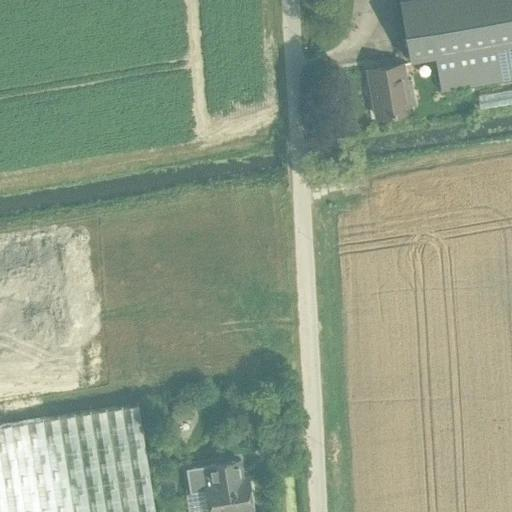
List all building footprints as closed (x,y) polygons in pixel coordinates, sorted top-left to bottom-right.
[(511,0),(399,0),(409,59),(434,55),(440,90),(511,77),(511,0)] [(401,62),(368,68),(376,115),(409,109),(409,107),(414,106),(410,78),(404,80),(401,62)] [(479,109),(511,103),(511,87),(475,93),(479,109)] [(32,279),(10,283),(15,314),(37,311),(39,324),(78,318),(74,294),(62,296),(59,273),(32,277),(32,279)] [(174,420),(192,417),(190,404),(172,406),(174,420)] [(8,407),(0,407),(0,446),(25,445),(25,442),(29,442),(28,424),(24,424),(24,419),(9,420),(8,407)] [(25,445),(0,446),(0,486),(12,486),(12,472),(26,472),(25,445)] [(240,459),(186,467),(186,468),(190,491),(205,489),(208,511),(240,511),(253,510),(248,476),(240,477),(239,471),(241,471),(240,459)]
